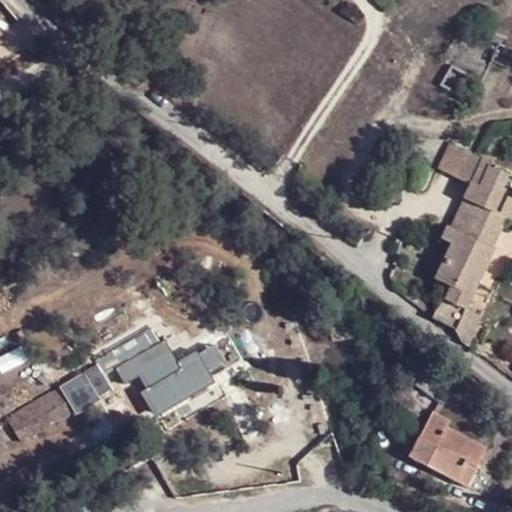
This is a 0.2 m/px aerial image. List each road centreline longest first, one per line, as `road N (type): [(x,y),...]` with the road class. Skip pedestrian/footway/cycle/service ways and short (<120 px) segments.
road 1 (residential): [(511,384),(24,0)]
road 2 (residential): [(405,511),(310,495),(198,511)]
